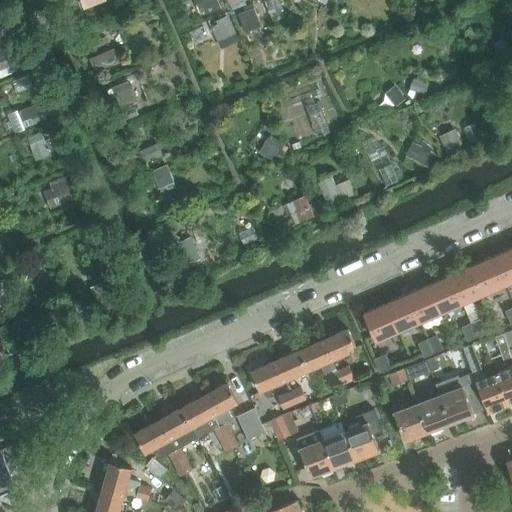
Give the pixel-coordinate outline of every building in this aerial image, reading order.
[(76,0),(81,12),(107,1),(106,0),(76,0)] [(216,0),(193,0),(202,18),(221,9),(216,0)] [(319,104),(305,109),(316,139),(331,133),(319,104)] [(16,113),(23,132),(46,124),(39,105),(16,113)] [(256,153),(271,164),(282,148),(267,137),(256,153)] [(136,154),(140,165),(163,157),(158,146),(136,154)] [(143,175),(153,196),(175,187),(165,165),(143,175)] [(40,187),(51,211),(73,201),(61,177),(40,187)] [(511,247),(493,256),(506,285),(511,281),(511,247)] [(493,256),(472,266),(484,294),(506,285),(493,256)] [(472,266),(450,275),(463,303),(472,323),(481,319),(472,300),(484,294),(472,266)] [(450,275),(429,284),(442,313),(463,303),(450,275)] [(429,284),(408,294),(420,322),(442,313),(429,284)] [(408,294),(386,303),(399,332),(420,322),(408,294)] [(386,303),(365,312),(378,341),(399,332),(386,303)] [(481,319),(472,323),(478,336),(488,332),(482,319),(481,319)] [(472,323),(463,327),(469,340),(478,336),(472,323)] [(358,349),(349,328),(324,339),(333,360),(358,349)] [(496,336),(508,369),(497,373),(509,404),(511,403),(511,352),(504,333),(496,336)] [(444,348),(438,334),(429,338),(435,353),(444,348)] [(429,338),(419,343),(425,357),(435,353),(429,338)] [(333,360),(324,339),(300,350),(309,370),(322,365),(332,388),(344,383),(338,370),(333,360)] [(464,347),(474,372),(484,399),(489,412),(509,404),(497,373),(486,377),(473,344),(464,347)] [(309,370),(300,350),(276,360),(285,381),(309,370)] [(375,358),(381,373),(392,368),(386,354),(375,358)] [(440,368),(436,356),(427,359),(432,371),(440,368)] [(432,371),(427,359),(405,368),(409,380),(432,371)] [(252,371),(261,392),(285,381),(276,360),(252,371)] [(355,378),(349,365),(338,370),(344,383),(355,378)] [(390,373),(394,385),(409,380),(405,368),(390,373)] [(474,372),(437,386),(441,394),(451,422),(474,413),(470,404),(484,399),(474,372)] [(239,402),(228,382),(204,395),(233,447),(240,444),(228,421),(233,418),(228,408),(239,402)] [(65,388),(60,383),(55,388),(60,393),(61,392),(65,388)] [(307,399),(302,387),(290,392),(296,404),(307,399)] [(332,395),(332,396),(336,405),(348,400),(344,391),(339,393),(332,395)] [(279,397),(284,409),(296,404),(290,392),(279,397)] [(451,422),(441,394),(418,403),(429,431),(451,422)] [(233,447),(204,395),(181,408),(198,438),(215,428),(227,451),(233,447)] [(395,412),(405,440),(429,431),(418,403),(395,412)] [(198,438),(181,408),(159,420),(187,472),(193,469),(185,453),(186,452),(183,446),(198,438)] [(250,439),(266,431),(255,408),(239,416),(250,439)] [(374,408),(342,421),(343,423),(357,459),(380,450),(374,436),(383,433),(374,408)] [(270,419),(279,439),(299,431),(290,411),(270,419)] [(169,453),(181,475),(187,472),(159,420),(135,433),(146,453),(156,448),(161,458),(169,453)] [(342,421),(320,429),(321,432),(324,439),(334,467),(357,459),(343,423),(342,421)] [(320,429),(296,438),(300,448),(311,476),(334,467),(324,439),(321,432),(320,429)] [(0,494),(17,487),(0,448),(0,494)] [(146,466),(160,478),(167,469),(154,457),(146,466)] [(133,468),(111,461),(103,487),(125,494),(126,493),(137,496),(137,497),(149,500),(153,488),(141,485),(142,482),(130,478),(133,468)] [(120,511),(125,494),(103,487),(96,511),(120,511)] [(177,510),(187,499),(175,489),(165,500),(177,510)] [(302,511),(297,499),(265,511),(264,511),(302,511)] [(196,511),(201,511),(204,510),(199,502),(193,506),(196,511)]
